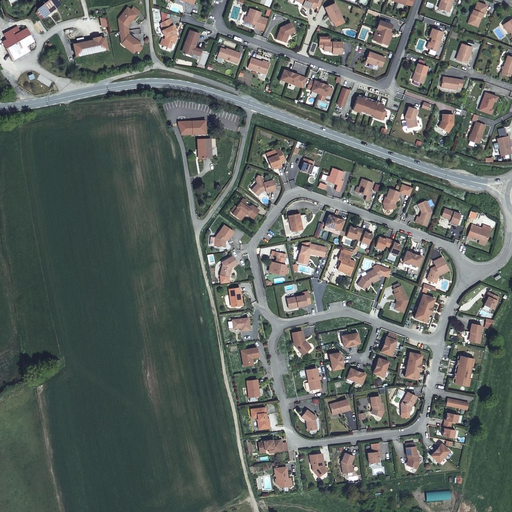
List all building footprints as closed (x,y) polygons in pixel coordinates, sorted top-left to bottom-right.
[(294,0),(294,1),(304,3),(303,6),(310,8),(311,7),(315,8),(317,0),(294,0)] [(440,0),(441,1),(441,3),(439,3),(438,7),(449,11),(452,0),(440,0)] [(467,7),(465,12),(467,12),(465,17),(473,19),(476,10),(477,10),(480,2),(474,0),(470,0),(468,7),(467,7)] [(330,14),(334,22),(342,17),(334,2),(325,6),(329,14),(330,14)] [(49,5),(37,14),(40,18),(52,9),(49,5)] [(127,7),(118,19),(123,22),(119,27),(121,35),(125,38),(122,43),(134,52),(141,43),(129,34),(128,26),(136,14),(127,7)] [(249,8),(247,15),(245,21),(249,22),(254,24),(253,27),(258,29),(258,28),(263,30),(267,18),(259,16),(261,12),(249,8)] [(467,12),(465,12),(465,13),(463,20),(472,23),(473,19),(465,17),(467,12)] [(176,30),(170,18),(162,22),(165,29),(161,30),(165,38),(163,45),(171,47),(173,42),(174,42),(177,37),(174,36),(174,34),(173,32),(176,30)] [(379,29),(376,40),(382,42),(383,39),(388,40),(389,36),(388,35),(392,24),(379,20),(377,28),(379,29)] [(280,27),(276,38),(285,42),(287,37),(286,36),(287,34),(288,34),(295,31),(291,22),(280,27)] [(2,41),(13,59),(29,50),(26,44),(33,40),(26,28),(20,31),(17,26),(4,33),(7,39),(2,41)] [(430,42),(428,47),(437,51),(441,40),(440,39),(442,32),(432,28),(429,37),(432,37),(431,40),(432,40),(431,42),(430,42)] [(181,51),(192,54),(192,52),(200,55),(201,49),(194,47),(199,33),(189,30),(181,51)] [(332,50),(332,53),(342,53),(342,41),(329,41),(329,38),(327,38),(327,36),(324,36),(324,35),(319,35),(319,41),(324,41),(324,47),(324,50),(332,50)] [(77,43),(73,44),(75,55),(107,49),(105,37),(101,38),(100,36),(93,38),(93,39),(85,41),(84,40),(77,41),(77,43)] [(383,39),(382,42),(388,44),(391,36),(389,36),(388,40),(383,39)] [(467,53),(468,54),(471,46),(461,43),(455,59),(464,62),(467,53)] [(237,52),(237,51),(228,48),(228,49),(226,48),(221,47),(218,55),(237,62),(240,53),(237,52)] [(382,65),(385,56),(369,51),(366,60),(382,65)] [(511,65),(511,56),(506,55),(500,72),(509,75),(511,65)] [(252,56),(248,67),(266,73),(270,63),(252,56)] [(417,72),(414,80),(423,84),(426,75),(426,74),(428,66),(418,63),(415,71),(417,72)] [(280,79),(288,81),(292,70),(288,68),(287,70),(283,69),(280,79)] [(292,70),(288,81),(295,84),(299,74),(295,73),(295,71),(292,70)] [(463,79),(443,76),(442,87),(458,89),(458,86),(462,86),(463,79)] [(311,89),(318,92),(322,81),(319,79),(318,81),(314,80),(311,89)] [(322,81),(318,92),(319,92),(326,94),(330,95),(332,87),(329,86),(329,85),(325,83),(326,82),(322,81)] [(342,87),(337,104),(344,106),(349,89),(342,87)] [(485,92),(479,109),(491,113),(493,108),(491,108),(494,100),(495,100),(497,96),(485,92)] [(352,109),(363,112),(368,97),(362,95),(361,96),(357,95),(352,109)] [(368,97),(363,112),(379,118),(379,117),(382,108),(384,104),(379,103),(380,101),(368,97)] [(409,106),(406,116),(407,117),(406,119),(406,126),(416,126),(416,117),(415,117),(418,110),(409,106)] [(450,125),(452,126),(453,124),(453,113),(442,113),(442,120),(439,126),(446,130),(450,125)] [(469,137),(470,139),(475,141),(476,141),(479,142),(480,138),(479,137),(480,135),(481,136),(485,124),(476,120),(472,132),(471,133),(469,137)] [(511,152),(508,139),(509,139),(508,134),(497,137),(501,154),(511,152)] [(212,136),(200,136),(200,146),(201,146),(201,154),(212,154),(213,144),(212,144),(212,136)] [(277,155),(280,162),(284,160),(280,149),(276,151),(277,155)] [(271,168),(275,167),(277,166),(278,167),(281,166),(280,162),(277,155),(267,159),(271,168)] [(304,162),(301,170),(310,173),(315,161),(305,158),(303,162),(304,162)] [(329,177),(328,182),(337,185),(336,190),(340,192),(344,181),(341,180),(344,173),(333,168),(329,177)] [(254,178),(256,183),(262,181),(263,180),(263,179),(261,179),(260,176),(257,175),(254,178)] [(264,188),(264,189),(265,192),(274,189),(271,179),(263,182),(262,181),(256,183),(253,186),(254,188),(251,190),(257,195),(261,190),(261,189),(264,188)] [(359,187),(357,192),(367,195),(365,200),(369,201),(372,192),(370,191),(373,183),(362,179),(359,187)] [(400,192),(389,189),(386,197),(385,197),(383,203),(384,210),(394,208),(393,204),(395,200),(396,201),(400,192)] [(243,198),(236,207),(237,207),(233,214),(240,219),(244,213),(246,213),(252,218),(256,214),(255,213),(257,209),(252,205),(248,207),(248,208),(244,205),(245,205),(246,201),(243,198)] [(421,212),(419,217),(417,216),(415,222),(426,226),(432,212),(426,200),(423,201),(416,205),(421,212)] [(441,217),(451,221),(450,223),(457,226),(461,216),(444,209),(441,217)] [(300,224),(302,223),(300,215),(289,217),(293,232),(301,230),(300,224)] [(332,228),(337,216),(333,215),(333,216),(329,215),(325,225),(332,228)] [(340,217),(337,216),(332,228),(340,230),(344,220),(340,219),(340,217)] [(314,236),(318,238),(321,230),(323,224),(319,223),(314,236)] [(223,224),(215,237),(214,245),(224,246),(225,241),(224,240),(226,238),(228,240),(233,231),(223,224)] [(473,237),(486,242),(490,231),(472,224),(467,237),(472,238),(473,237)] [(346,236),(353,239),(355,240),(357,235),(358,236),(361,229),(357,228),(357,229),(350,226),(349,226),(346,236)] [(365,230),(361,229),(358,236),(362,237),(360,242),(362,242),(367,244),(368,244),(372,234),(364,231),(365,230)] [(386,239),(379,236),(375,247),(382,250),(384,245),(391,248),(390,252),(397,255),(401,244),(394,242),(394,241),(386,238),(386,239)] [(306,252),(308,252),(324,256),(326,247),(310,243),(311,242),(304,242),(303,245),(300,244),(297,260),(304,262),(306,252)] [(273,262),(271,272),(280,274),(284,275),(286,265),(280,263),(281,257),(283,258),(284,253),(275,251),(274,256),(277,256),(276,259),(277,261),(275,262),(273,262)] [(406,251),(403,261),(404,261),(410,264),(415,252),(411,251),(410,252),(406,251)] [(342,260),(339,270),(346,272),(346,273),(351,275),(356,261),(350,259),(352,255),(342,252),(339,259),(342,260)] [(418,253),(415,252),(410,264),(418,266),(422,256),(418,255),(418,253)] [(232,256),(222,262),(223,265),(220,275),(229,277),(231,270),(230,269),(230,267),(236,263),(232,256)] [(436,277),(437,277),(438,273),(448,268),(441,256),(432,260),(434,265),(431,268),(427,280),(434,282),(436,277)] [(372,282),(372,283),(380,279),(379,277),(383,275),(377,265),(373,267),(374,269),(367,273),(368,275),(363,277),(358,285),(366,289),(369,283),(372,282)] [(408,300),(401,285),(393,289),(395,293),(394,294),(397,300),(398,301),(398,303),(396,303),(394,308),(403,312),(408,300)] [(240,297),(241,297),(240,287),(229,289),(232,306),(241,305),(240,297)] [(298,305),(298,306),(307,304),(307,303),(311,303),(308,291),(303,292),(304,295),(288,298),(289,307),(298,305)] [(488,296),(486,300),(484,305),(493,309),(498,297),(487,292),(486,296),(488,296)] [(431,306),(434,298),(423,294),(414,317),(426,321),(429,313),(430,310),(431,306)] [(232,327),(239,325),(239,326),(240,329),(249,328),(247,316),(231,318),(232,327)] [(472,323),(471,331),(472,332),(471,341),(481,342),(482,333),(481,333),(482,325),(472,323)] [(308,347),(309,346),(305,341),(303,330),(292,332),(295,343),(297,346),(296,346),(303,355),(310,349),(308,347)] [(349,334),(352,346),(356,345),(355,344),(359,343),(357,332),(349,334)] [(383,340),(382,344),(394,348),(396,340),(395,340),(397,335),(389,333),(387,337),(386,337),(384,341),(383,340)] [(348,347),(352,346),(349,334),(341,336),(344,346),(348,345),(348,347)] [(394,348),(382,344),(381,347),(382,348),(380,352),(391,355),(394,348)] [(248,357),(251,356),(258,355),(256,346),(240,349),(243,361),(248,360),(248,357)] [(329,354),(331,362),(343,360),(342,356),(341,356),(340,352),(329,354)] [(422,354),(410,352),(405,376),(417,379),(418,370),(420,363),(422,354)] [(474,358),(460,355),(459,360),(457,359),(456,365),(458,365),(456,372),(454,372),(453,378),(455,378),(454,382),(468,385),(469,378),(468,377),(469,371),(470,365),(472,365),(474,358)] [(252,363),(251,356),(248,357),(248,360),(243,361),(243,364),(252,363)] [(375,361),(374,365),(386,369),(389,362),(378,358),(377,362),(375,361)] [(343,360),(331,362),(331,363),(332,370),(343,368),(342,364),(344,363),(343,360)] [(386,369),(374,365),(373,369),(374,369),(373,373),(383,377),(386,369)] [(305,368),(310,388),(320,387),(316,366),(305,368)] [(346,378),(354,381),(358,369),(355,368),(354,369),(350,368),(346,378)] [(358,369),(354,381),(362,384),(365,373),(361,372),(362,371),(358,369)] [(257,387),(258,387),(257,378),(245,379),(248,396),(257,395),(257,387)] [(392,402),(397,405),(405,392),(399,388),(392,402)] [(401,404),(401,412),(408,412),(411,409),(411,406),(410,406),(411,404),(412,404),(416,396),(407,391),(401,404)] [(381,404),(379,396),(370,398),(372,407),(374,406),(375,410),(373,413),(381,417),(384,410),(383,403),(381,404)] [(346,398),(329,404),(332,413),(341,410),(341,411),(350,409),(346,398)] [(468,402),(447,398),(446,405),(467,409),(468,402)] [(260,427),(268,426),(267,417),(265,417),(264,406),(250,408),(251,416),(255,416),(257,416),(257,419),(257,423),(260,423),(260,427)] [(306,409),(300,415),(307,421),(306,423),(307,429),(315,428),(314,417),(315,416),(306,409)] [(442,435),(453,437),(455,429),(450,428),(452,421),(456,422),(458,414),(447,412),(445,419),(444,419),(443,423),(443,427),(444,427),(442,435)] [(266,440),(266,439),(262,439),(263,441),(258,441),(259,450),(264,449),(264,448),(269,447),(273,447),(273,448),(281,447),(279,438),(272,439),(272,438),(269,438),(269,440),(266,440)] [(269,451),(281,450),(287,449),(286,441),(281,442),(281,438),(279,438),(281,447),(273,448),(273,447),(269,447),(269,451)] [(433,452),(430,455),(438,462),(449,450),(441,443),(438,446),(437,445),(432,451),(433,452)] [(411,461),(410,465),(417,467),(420,459),(419,453),(417,453),(417,450),(416,445),(407,446),(408,455),(408,454),(410,454),(411,461)] [(367,452),(369,462),(379,461),(378,458),(378,455),(380,454),(379,446),(371,447),(372,451),(367,452)] [(319,471),(321,473),(325,470),(322,465),(322,464),(323,464),(321,452),(309,454),(310,463),(311,463),(312,469),(316,473),(319,471)] [(350,464),(353,456),(344,452),(341,461),(342,461),(341,463),(342,472),(352,471),(351,464),(350,464)] [(276,476),(277,484),(280,486),(291,485),(289,476),(286,477),(286,475),(287,474),(286,465),(274,467),(275,475),(276,476)]
